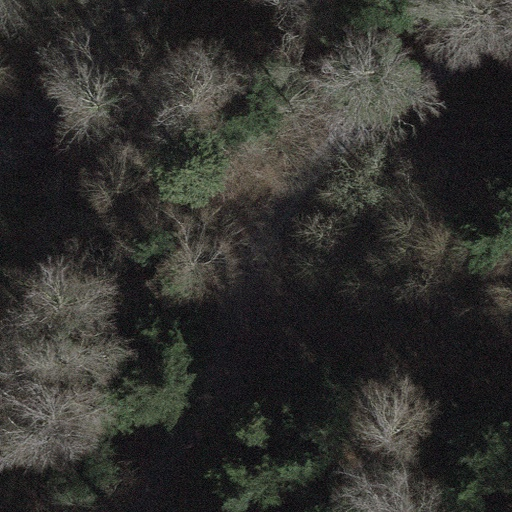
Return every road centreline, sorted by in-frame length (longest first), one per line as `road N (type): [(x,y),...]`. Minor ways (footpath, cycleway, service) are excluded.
road 1 (track): [(511,51),(312,142),(134,511)]
road 2 (track): [(224,326),(382,318),(511,383)]
